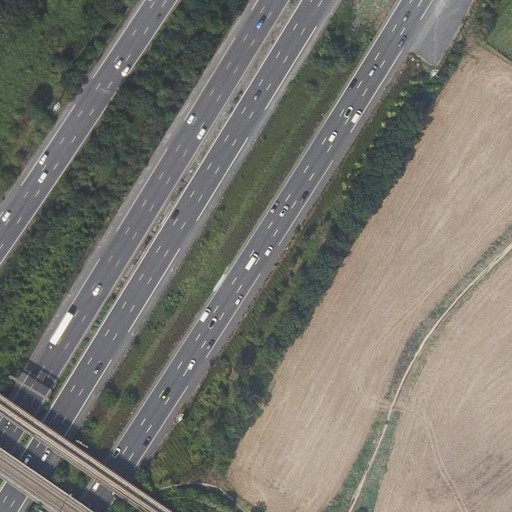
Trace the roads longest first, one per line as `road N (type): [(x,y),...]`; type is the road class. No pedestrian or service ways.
road 1 (motorway): [(90,511),(417,0)]
road 2 (motorway): [(3,511),(317,0)]
road 3 (motorway): [(273,0),(0,444)]
road 4 (track): [(511,241),(458,298),(405,373),(346,511)]
road 5 (motorway): [(160,0),(0,238)]
road 6 (track): [(111,0),(0,165)]
road 7 (track): [(247,511),(198,484),(157,490),(127,511)]
